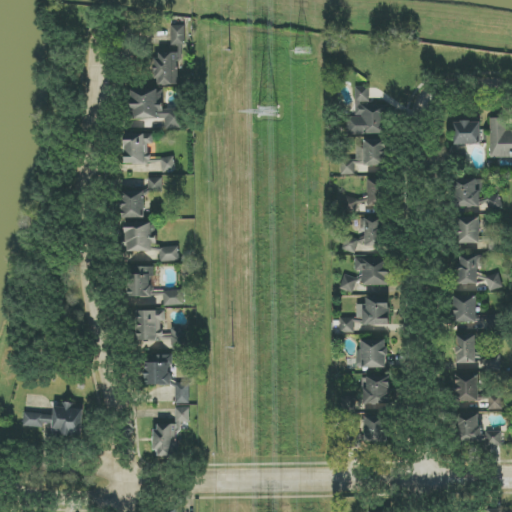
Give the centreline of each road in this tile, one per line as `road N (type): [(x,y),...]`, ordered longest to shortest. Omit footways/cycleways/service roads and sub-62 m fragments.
road 1 (residential): [(511,477),(128,482),(22,468)]
road 2 (residential): [(426,479),(417,107),(440,83),(511,82)]
road 3 (residential): [(129,511),(95,248),(96,133),(109,41)]
